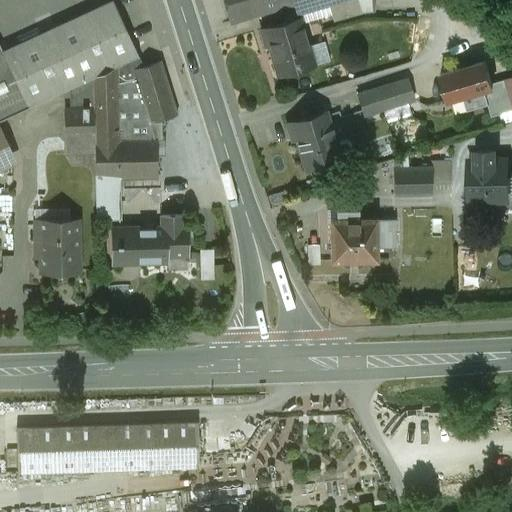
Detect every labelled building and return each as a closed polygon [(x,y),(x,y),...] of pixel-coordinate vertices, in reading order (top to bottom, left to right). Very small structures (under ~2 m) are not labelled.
[(106,0),(1,49),(26,106),(69,86),(92,75),(134,55),(137,54),(114,0),(106,0)] [(251,13),(246,0),(226,0),(233,19),(251,13)] [(246,0),(251,13),(289,0),(291,0),(295,11),(330,0),(246,0)] [(296,17),(258,28),(264,45),(271,43),(279,72),(312,62),(296,17)] [(1,49),(0,49),(0,118),(26,106),(1,49)] [(134,55),(92,75),(93,105),(94,135),(94,140),(137,138),(139,175),(156,174),(155,129),(151,121),(176,113),(159,59),(139,65),(134,55)] [(485,59),(441,74),(450,100),(463,96),(468,110),(488,103),(484,89),(494,85),(485,59)] [(69,86),(69,106),(93,105),(92,75),(69,86)] [(407,79),(388,84),(394,104),(412,98),(407,79)] [(511,95),(507,81),(494,85),(484,89),(488,103),(493,116),(511,110),(511,95)] [(388,84),(376,88),(382,107),(394,104),(388,84)] [(376,88),(356,94),(362,113),(382,107),(376,88)] [(63,135),(94,135),(93,105),(69,106),(62,106),(63,135)] [(324,108),(284,120),(291,141),(298,138),(307,168),(339,158),(324,108)] [(0,152),(10,147),(0,124),(0,152)] [(63,148),(94,148),(94,140),(94,135),(63,135),(63,148)] [(137,138),(94,140),(94,148),(95,175),(118,175),(129,174),(129,180),(139,180),(139,175),(137,138)] [(480,163),(469,164),(471,195),(510,193),(509,163),(496,163),(496,152),(480,153),(480,163)] [(430,164),(390,165),(391,191),(431,190),(430,164)] [(118,175),(95,175),(95,218),(119,217),(118,175)] [(162,213),(162,226),(163,254),(188,253),(187,225),(182,225),(182,212),(162,213)] [(375,214),(331,215),(332,256),(376,255),(375,214)] [(77,217),(33,219),(33,245),(40,245),(41,270),(79,269),(77,217)] [(162,226),(114,227),(115,261),(163,260),(163,254),(162,226)] [(201,277),(215,277),(214,247),(201,247),(201,277)] [(196,421),(16,426),(17,471),(197,466),(196,421)]
